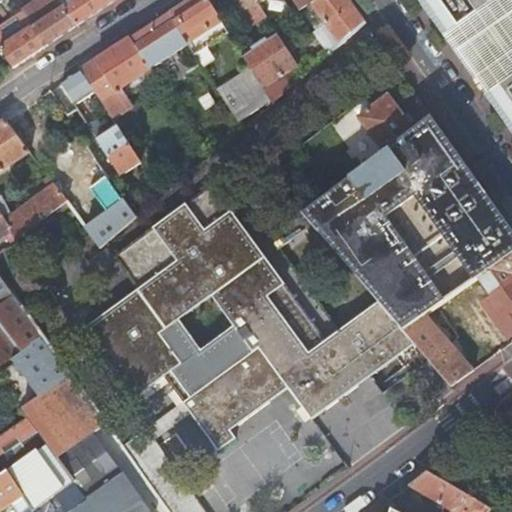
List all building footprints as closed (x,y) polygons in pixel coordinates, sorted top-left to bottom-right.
[(54,0),(45,7),(27,18),(46,47),(78,27),(64,6),(60,0),(54,0)] [(73,0),(64,6),(78,27),(116,2),(115,0),(73,0)] [(229,34),(207,0),(188,0),(168,13),(189,45),(196,55),(229,34)] [(256,3),(254,0),(233,0),(251,27),(265,17),(256,3)] [(311,2),(314,0),(294,0),(301,10),(306,6),(311,2)] [(322,26),(351,2),(349,0),(314,0),(311,2),(314,7),(323,19),(319,22),(322,26)] [(511,0),(422,0),(452,41),(460,53),(473,72),(495,102),(500,110),(503,114),(511,126),(511,0)] [(340,45),(365,22),(351,2),(322,26),(325,30),(328,27),(340,45)] [(189,45),(168,13),(130,39),(151,70),(189,45)] [(276,33),(278,37),(302,20),(298,13),(274,31),(276,33)] [(0,44),(15,68),(46,47),(27,18),(7,31),(0,21),(0,44)] [(280,40),(288,52),(301,42),(293,31),(280,40)] [(251,68),(273,102),(290,88),(282,75),(296,65),(288,52),(280,40),(278,37),(276,33),(242,53),(251,68)] [(151,70),(130,39),(80,72),(94,93),(97,97),(108,113),(123,103),(116,92),(151,70)] [(251,68),(219,90),(244,128),(273,102),(251,68)] [(94,93),(80,72),(61,84),(75,106),(94,93)] [(385,153),(433,116),(425,106),(412,117),(415,121),(411,124),(389,95),(358,118),(385,153)] [(106,124),(112,120),(108,113),(97,97),(91,101),(106,124)] [(44,143),(20,111),(5,121),(30,154),(44,143)] [(385,153),(304,214),(380,303),(405,332),(511,253),(511,227),(433,116),(385,153)] [(0,174),(30,154),(5,121),(0,124),(0,174)] [(110,158),(129,145),(117,127),(98,140),(110,158)] [(121,176),(141,163),(129,145),(110,158),(109,158),(121,176)] [(197,149),(204,159),(208,155),(201,146),(197,149)] [(100,248),(102,246),(136,217),(124,202),(103,172),(96,161),(85,169),(114,208),(93,224),(86,214),(78,219),(100,248)] [(281,163),(270,171),(285,189),(296,180),(281,163)] [(0,213),(12,232),(17,240),(66,203),(49,180),(44,184),(48,189),(10,217),(6,212),(8,211),(0,198),(0,213)] [(313,420),(416,345),(405,332),(380,303),(327,341),(212,186),(113,259),(138,291),(137,292),(81,334),(132,403),(165,379),(184,405),(191,414),(220,453),(238,440),(232,431),(290,389),(313,420)] [(0,240),(12,232),(0,213),(0,240)] [(511,253),(405,332),(416,345),(456,391),(482,372),(478,365),(473,369),(436,327),(446,320),(454,331),(482,310),(487,315),(493,311),(511,336),(511,335),(511,253)] [(0,306),(14,296),(0,277),(0,306)] [(0,378),(30,420),(0,441),(0,478),(8,474),(50,447),(96,511),(150,511),(94,433),(106,425),(14,296),(0,306),(0,378)] [(184,405),(124,450),(168,511),(198,511),(149,444),(181,421),(191,414),(184,405)] [(511,409),(500,418),(511,425),(511,409)] [(96,511),(50,447),(8,474),(24,497),(34,511),(40,507),(59,511),(96,511)] [(428,474),(463,493),(472,477),(444,462),(428,474)] [(24,497),(8,474),(0,478),(0,511),(1,511),(24,497)] [(452,511),(490,511),(492,510),(463,493),(428,474),(411,486),(453,511),(452,511)] [(33,511),(34,511),(24,497),(1,511),(33,511)] [(391,500),(383,506),(392,510),(396,506),(391,500)]
